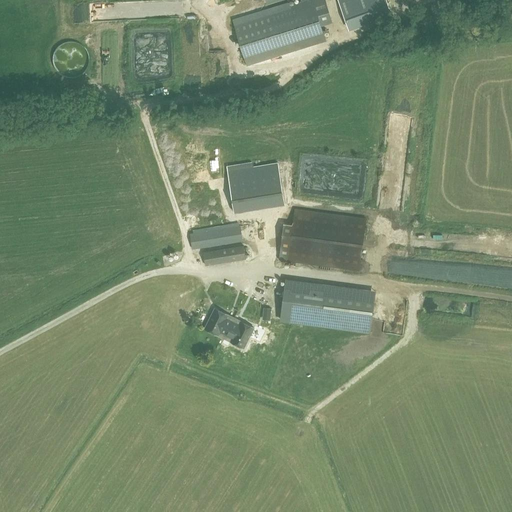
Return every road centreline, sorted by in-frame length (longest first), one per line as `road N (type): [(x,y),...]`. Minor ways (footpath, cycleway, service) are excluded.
road 1 (track): [(427,0),(268,89),(0,118)]
road 2 (track): [(0,349),(119,287)]
